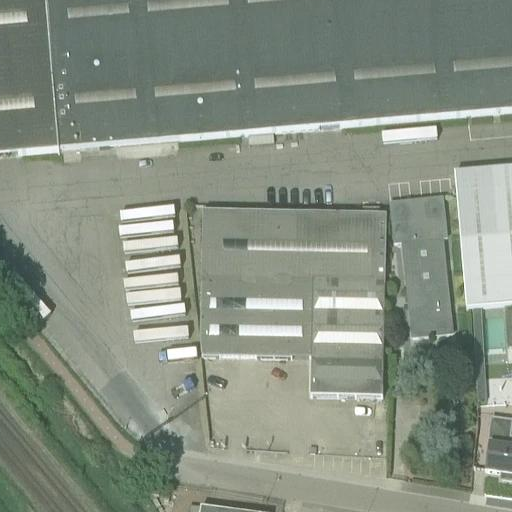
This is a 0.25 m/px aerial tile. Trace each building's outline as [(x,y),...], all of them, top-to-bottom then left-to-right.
[(511,0),(0,0),(0,159),(511,116),(511,0)] [(511,173),(454,178),(466,314),(471,313),(511,309),(511,173)] [(441,202),(390,207),(394,247),(401,247),(411,342),(451,338),(441,243),(445,242),(441,202)] [(201,361),(290,363),(310,363),(309,400),(382,402),(385,218),(202,215),(199,341),(201,361)] [(511,311),(503,311),(504,327),(511,327),(511,311)] [(477,436),(488,437),(488,421),(477,421),(477,436)] [(488,449),(485,475),(498,477),(497,485),(511,486),(511,441),(508,441),(511,425),(493,422),(489,449),(488,449)]
